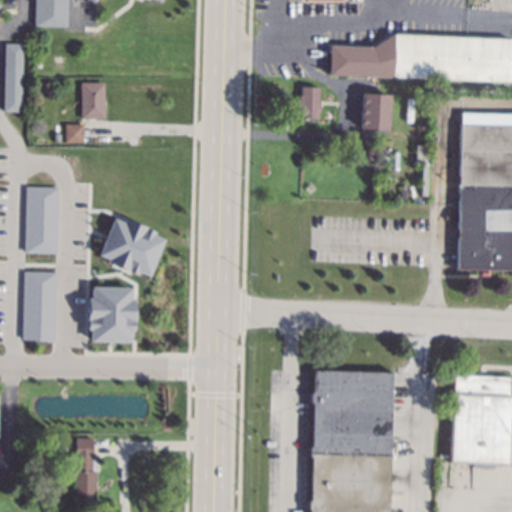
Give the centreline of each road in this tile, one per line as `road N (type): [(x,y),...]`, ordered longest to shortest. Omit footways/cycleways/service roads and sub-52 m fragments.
road 1 (secondary): [(217,0),(211,511)]
road 2 (residential): [(511,326),(212,311)]
road 3 (residential): [(211,369),(0,364)]
